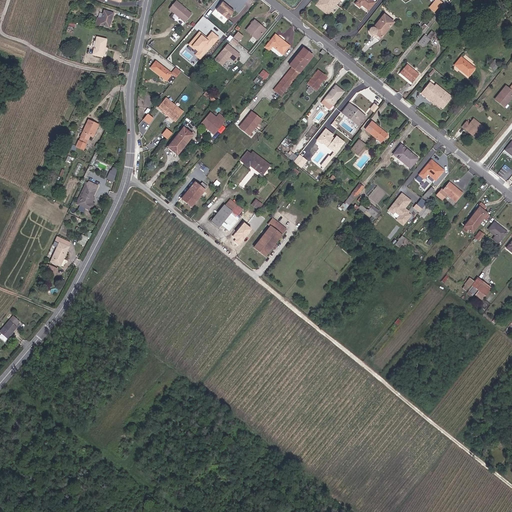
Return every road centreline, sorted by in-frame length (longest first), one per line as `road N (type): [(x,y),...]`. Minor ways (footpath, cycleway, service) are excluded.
road 1 (track): [(511,485),(257,276)]
road 2 (residential): [(295,19),(511,195)]
road 3 (secondary): [(127,177),(63,306),(0,384)]
road 4 (secondary): [(148,0),(129,96),(127,177)]
road 5 (residential): [(257,276),(127,177)]
